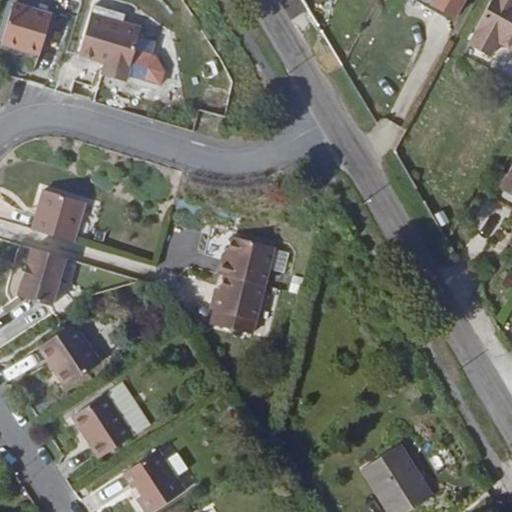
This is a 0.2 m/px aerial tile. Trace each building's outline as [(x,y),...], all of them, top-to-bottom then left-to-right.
[(469,0),(440,0),(435,10),(457,23),(469,0)] [(511,0),(497,0),(482,28),(485,29),(478,44),(498,55),(506,42),(511,45),(511,0)] [(10,45),(47,56),(58,17),(20,6),(10,45)] [(128,29),(130,24),(99,14),(98,20),(128,29)] [(87,58),(113,66),(111,71),(135,78),(149,29),(130,24),(128,29),(98,20),(87,58)] [(134,83),(135,78),(111,71),(110,75),(134,83)] [(385,158),(403,132),(381,118),(364,144),(385,158)] [(50,188),(38,228),(79,241),(92,201),(50,188)] [(234,265),(228,263),(224,277),(229,279),(269,292),(282,253),(241,239),(236,257),(234,265)] [(63,293),(74,257),(39,247),(25,295),(61,306),(63,293)] [(225,293),(223,298),(218,297),(214,312),(219,313),(215,327),(253,340),(269,292),(229,279),(225,293)] [(108,362),(82,322),(46,345),(72,385),(108,362)] [(112,394),(139,436),(156,425),(128,383),(112,394)] [(139,436),(112,394),(72,419),(89,447),(96,443),(106,458),(139,436)] [(415,511),(440,497),(409,446),(371,469),(397,511),(415,511)] [(148,494),(143,497),(152,511),(160,511),(191,492),(164,451),(131,472),(141,487),(143,486),(148,494)] [(148,494),(143,486),(141,487),(138,489),(143,497),(148,494)]
